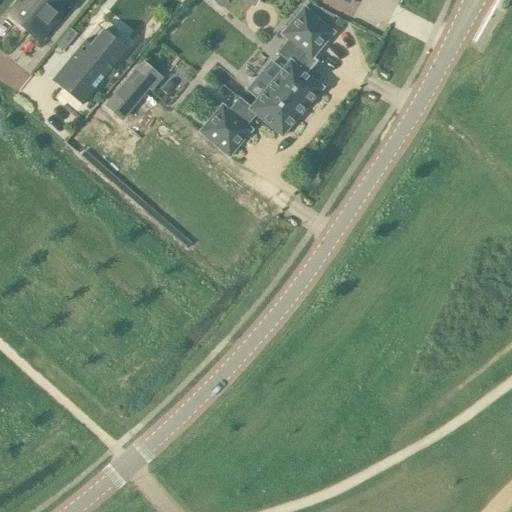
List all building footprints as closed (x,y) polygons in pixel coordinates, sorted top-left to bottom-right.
[(19,0),(8,14),(40,41),(63,13),(59,10),(66,0),(19,0)] [(312,60),(336,32),(303,6),(279,35),(287,42),(289,39),(306,53),(305,54),(312,60)] [(72,27),(58,44),(66,50),(80,33),(72,27)] [(124,51),(101,32),(89,45),(85,42),(86,41),(84,40),(66,62),(76,71),(64,86),(83,101),(81,104),(82,105),(106,76),(100,71),(108,62),(114,66),(128,49),(127,49),(124,51)] [(306,53),(289,39),(287,42),(278,52),(289,62),(250,108),(239,99),(229,111),(223,106),(222,105),(220,106),(221,106),(201,130),(200,130),(199,132),(200,133),(201,133),(228,156),(227,156),(229,157),(230,156),(230,155),(250,131),(251,132),(252,130),(250,129),(246,125),(255,114),(280,135),(280,136),(282,137),(283,135),(321,89),(322,89),(323,88),(321,86),(321,87),(296,66),(305,54),(306,53)] [(133,74),(149,88),(158,77),(142,63),(133,74)]
